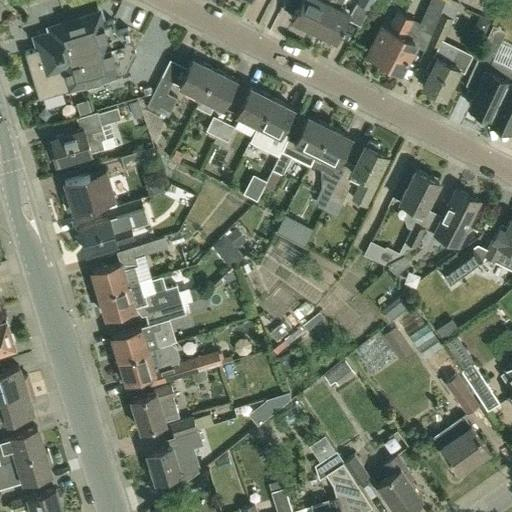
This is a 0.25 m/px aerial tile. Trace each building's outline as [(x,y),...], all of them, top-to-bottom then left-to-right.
[(299,0),(291,17),(313,28),(326,0),(299,0)] [(326,0),(313,28),(335,39),(348,12),(337,6),(340,0),(326,0)] [(373,0),(357,0),(357,2),(368,9),(373,0)] [(427,41),(446,2),(442,0),(430,0),(419,23),(397,12),(389,28),(382,25),(367,54),(384,62),(384,67),(393,71),(397,69),(401,71),(408,55),(412,45),(423,50),(427,41)] [(462,72),(471,54),(442,41),(458,5),(448,0),(446,0),(446,2),(427,41),(437,46),(433,55),(432,54),(426,68),(429,69),(422,84),(446,96),(458,70),(462,72)] [(38,47),(24,51),(38,97),(125,71),(135,52),(127,27),(116,31),(113,20),(101,23),(98,12),(46,28),(47,33),(35,37),(38,47)] [(511,71),(511,70),(511,66),(493,57),(499,45),(500,42),(487,36),(486,39),(475,62),(486,67),(469,104),(490,114),(511,71)] [(201,95),(215,68),(193,57),(180,84),(201,95)] [(223,106),(236,79),(215,68),(201,95),(195,106),(209,112),(214,102),(223,106)] [(511,70),(511,71),(490,114),(488,117),(510,128),(511,124),(511,70)] [(159,110),(160,106),(167,92),(173,80),(162,75),(148,105),(159,110)] [(258,124),(272,97),(251,86),(237,113),(258,124)] [(167,92),(160,106),(171,111),(178,97),(167,92)] [(86,97),(75,100),(79,111),(90,108),(86,97)] [(272,97),(258,124),(253,136),(267,142),(273,130),(280,134),(294,107),(272,97)] [(136,99),(128,102),(132,113),(140,110),(136,99)] [(102,139),(106,138),(101,124),(120,119),(117,107),(98,112),(101,122),(52,137),(55,148),(51,149),(57,167),(76,161),(74,157),(105,148),(102,139)] [(316,153),(330,125),(308,114),(294,141),(288,138),(276,162),(272,168),(284,174),(293,156),(310,164),(316,153)] [(206,130),(217,136),(224,121),(213,116),(206,130)] [(234,126),(224,121),(217,136),(227,140),(234,126)] [(337,164),(351,136),(330,125),(316,153),(337,164)] [(352,170),(354,171),(350,179),(361,184),(354,198),(366,204),(377,181),(374,180),(387,154),(366,143),(352,170)] [(149,161),(145,148),(120,155),(124,168),(149,161)] [(175,148),(171,157),(178,161),(182,152),(176,149),(175,148)] [(425,208),(439,180),(415,168),(400,200),(410,205),(413,206),(409,213),(417,216),(411,228),(404,242),(399,253),(386,246),(385,248),(378,261),(384,264),(390,260),(415,247),(425,227),(433,212),(425,208)] [(90,173),(65,181),(69,194),(64,196),(68,210),(74,209),(74,210),(98,202),(93,185),(109,181),(105,170),(90,174),(90,173)] [(332,193),(339,178),(329,173),(321,188),(331,193),(332,193)] [(252,175),(243,193),(256,200),(265,181),(252,175)] [(341,203),(350,183),(339,178),(332,193),(331,193),(329,196),(341,203)] [(458,243),(480,199),(456,187),(441,216),(434,232),(458,243)] [(146,210),(142,197),(114,206),(117,215),(118,218),(126,216),(146,210)] [(434,232),(441,216),(433,212),(425,227),(434,232)] [(133,237),(130,227),(126,216),(118,218),(117,215),(110,217),(79,226),(87,252),(118,243),(117,242),(133,237)] [(511,216),(505,228),(498,225),(487,248),(482,245),(470,255),(467,250),(440,270),(449,283),(482,259),(481,258),(484,254),(511,267),(511,216)] [(234,228),(226,234),(235,246),(243,239),(234,228)] [(99,293),(140,280),(135,266),(139,265),(136,256),(169,246),(166,236),(126,248),(129,258),(92,269),(99,293)] [(232,247),(221,256),(228,265),(239,255),(232,247)] [(392,263),(390,264),(404,282),(413,275),(400,257),(392,263)] [(225,274),(223,274),(224,275),(226,281),(235,276),(233,270),(225,274)] [(143,315),(183,302),(178,284),(144,295),(140,280),(99,293),(106,316),(140,306),(143,315)] [(200,287),(188,290),(191,299),(202,295),(200,287)] [(183,302),(143,315),(146,314),(149,324),(112,335),(119,358),(159,346),(154,332),(162,329),(160,321),(187,313),(183,302)] [(425,323),(419,315),(410,320),(411,322),(403,327),(407,334),(425,323)] [(12,332),(10,330),(6,319),(0,321),(0,349),(15,345),(13,341),(15,339),(12,332)] [(279,324),(269,332),(276,340),(286,332),(279,324)] [(412,349),(396,324),(383,333),(399,358),(412,349)] [(456,333),(446,339),(454,352),(464,345),(456,333)] [(178,363),(177,361),(179,356),(176,347),(172,344),(172,342),(159,346),(119,358),(119,359),(116,360),(120,376),(124,374),(126,381),(151,373),(154,383),(193,372),(203,368),(222,363),(218,351),(178,363)] [(448,359),(442,349),(432,356),(438,366),(441,364),(450,377),(445,380),(467,412),(478,404),(456,373),(457,372),(448,359)] [(288,352),(277,357),(282,368),(293,364),(288,352)] [(354,372),(345,360),(324,375),(330,384),(334,380),(338,384),(354,372)] [(499,402),(480,373),(473,362),(461,370),(469,381),(487,409),(499,402)] [(0,395),(25,388),(18,365),(0,370),(0,395)] [(203,368),(193,372),(195,380),(206,376),(203,368)] [(131,398),(141,429),(166,421),(166,420),(180,416),(174,395),(175,395),(171,383),(155,388),(156,391),(131,398)] [(33,411),(25,388),(0,395),(0,420),(5,419),(33,411)] [(209,412),(194,417),(196,427),(212,422),(209,412)] [(251,413),(240,423),(247,432),(259,422),(251,413)] [(462,414),(451,422),(433,435),(440,445),(458,471),(489,449),(471,423),(469,424),(462,414)] [(194,417),(193,415),(170,422),(174,436),(197,429),(196,427),(194,417)] [(257,424),(247,431),(255,442),(261,437),(262,429),(257,424)] [(44,449),(37,426),(0,437),(0,457),(1,462),(44,449)] [(180,472),(176,458),(204,449),(200,435),(172,444),(148,451),(156,480),(180,472)] [(356,481),(337,452),(336,451),(334,452),(324,436),(309,445),(320,462),(315,465),(319,479),(327,474),(332,484),(336,496),(341,494),(346,511),(361,511),(371,505),(355,482),(356,481)] [(365,446),(359,437),(337,452),(356,481),(368,473),(354,453),(365,446)] [(53,463),(48,449),(45,450),(44,449),(1,462),(0,462),(0,464),(4,477),(0,477),(0,482),(1,485),(8,486),(51,472),(49,464),(53,463)] [(377,483),(398,511),(399,511),(422,496),(403,471),(408,468),(397,453),(384,463),(391,473),(377,483)] [(281,511),(292,509),(285,486),(272,490),(279,511),(281,511)] [(53,511),(62,509),(56,487),(11,501),(14,511),(31,506),(32,511),(53,511)] [(346,511),(341,494),(336,496),(311,504),(313,511),(346,511)] [(258,511),(255,503),(241,507),(242,511),(258,511)]
